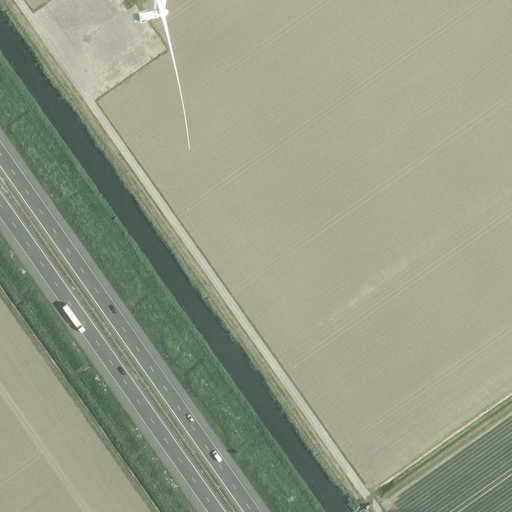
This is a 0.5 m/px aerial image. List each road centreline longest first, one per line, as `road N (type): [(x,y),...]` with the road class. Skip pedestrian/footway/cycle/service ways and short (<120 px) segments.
road 1 (motorway): [(257,511),(0,146)]
road 2 (motorway): [(0,205),(215,511)]
